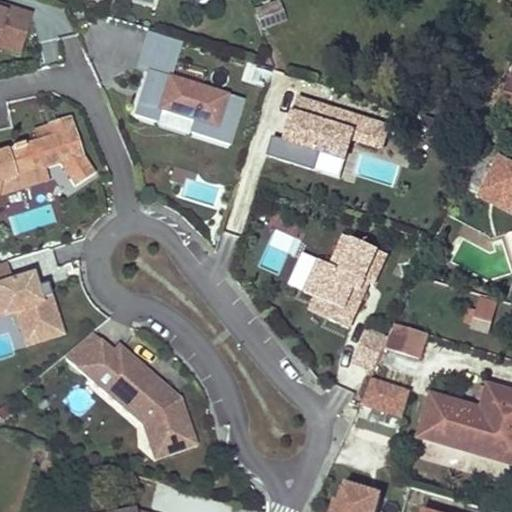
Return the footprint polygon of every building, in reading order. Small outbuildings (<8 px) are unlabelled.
[(278,0),(252,10),(261,32),(287,22),(278,0)] [(0,47),(17,53),(30,15),(0,5),(0,47)] [(243,100),(170,77),(181,42),(147,31),(135,67),(147,71),(133,114),(156,121),(160,109),(193,119),(189,132),(229,144),(243,100)] [(243,81),(265,85),(268,71),(245,67),(243,81)] [(390,127),(300,98),(289,131),(294,132),(291,142),(273,137),(267,156),(315,171),(321,153),(336,157),(342,136),(352,140),(384,149),(390,127)] [(0,182),(44,169),(60,165),(75,188),(93,175),(83,161),(70,119),(47,126),(51,139),(39,142),(0,154),(0,182)] [(51,139),(47,126),(35,130),(39,142),(51,139)] [(289,131),(285,129),(282,139),(291,142),(294,132),(289,131)] [(340,179),(352,140),(342,136),(336,157),(321,153),(315,171),(340,179)] [(511,163),(500,157),(483,189),(511,202),(511,163)] [(0,196),(48,182),(44,169),(0,182),(0,196)] [(480,198),(511,211),(511,202),(483,189),(480,198)] [(389,256),(346,236),(332,266),(320,261),(305,293),(337,307),(331,320),(349,328),(366,292),(361,290),(365,281),(374,285),(389,256)] [(6,262),(0,263),(0,316),(15,312),(20,331),(27,329),(32,345),(52,338),(52,336),(61,333),(46,285),(36,288),(24,292),(20,279),(12,281),(6,262)] [(24,292),(36,288),(32,275),(20,279),(24,292)] [(331,320),(337,307),(316,298),(311,312),(331,320)] [(500,304),(481,298),(472,327),(491,333),(500,304)] [(428,332),(397,323),(387,345),(421,355),(428,332)] [(27,329),(20,331),(26,347),(32,345),(27,329)] [(389,338),(370,330),(356,363),(374,371),(389,338)] [(113,352),(91,333),(62,357),(141,426),(170,450),(195,442),(180,400),(160,382),(157,385),(146,375),(148,372),(118,345),(113,352)] [(160,382),(148,372),(146,375),(157,385),(160,382)] [(412,392),(373,378),(364,403),(403,417),(412,392)] [(503,407),(508,392),(491,386),(486,402),(503,407)] [(511,392),(508,392),(503,407),(486,402),(482,411),(433,395),(420,436),(473,453),(475,447),(511,459),(511,392)] [(170,450),(141,426),(153,461),(196,447),(195,442),(170,450)] [(376,511),(380,498),(348,489),(343,504),(337,502),(333,511),(376,511)]
